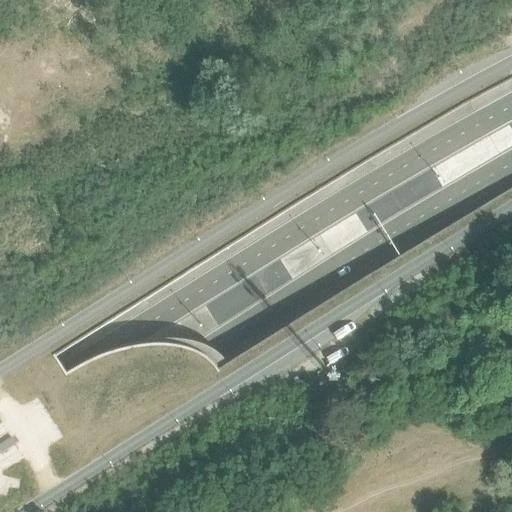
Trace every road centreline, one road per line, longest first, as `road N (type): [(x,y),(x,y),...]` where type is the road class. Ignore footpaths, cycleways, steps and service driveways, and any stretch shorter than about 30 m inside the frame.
road 1 (primary): [(0,492),(511,166)]
road 2 (primary): [(511,109),(0,422)]
road 3 (primary): [(511,64),(347,153),(0,372)]
road 4 (primary): [(28,511),(511,210)]
